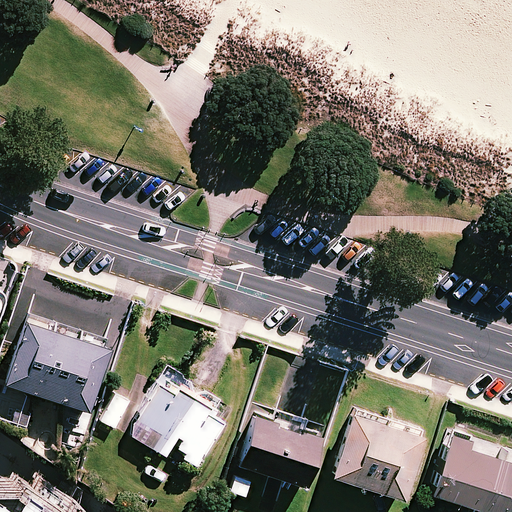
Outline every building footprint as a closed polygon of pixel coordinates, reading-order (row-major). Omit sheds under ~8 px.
[(25,316),(5,379),(89,406),(110,342),(25,316)] [(215,393),(166,365),(127,432),(167,455),(170,450),(196,465),(226,414),(208,403),(215,393)] [(115,427),(129,399),(116,392),(101,420),(115,427)] [(255,410),(238,461),(306,484),(323,433),(298,424),(297,428),(276,421),(277,417),(255,410)] [(331,473),(367,485),(387,421),(351,410),(331,473)] [(367,485),(403,496),(423,433),(387,421),(367,485)] [(511,511),(511,450),(450,430),(430,491),(478,506),(476,511),(490,511),(491,511),(495,511),(511,511)] [(0,482),(0,511),(53,511),(57,507),(19,482),(15,487),(8,482),(0,482)]
